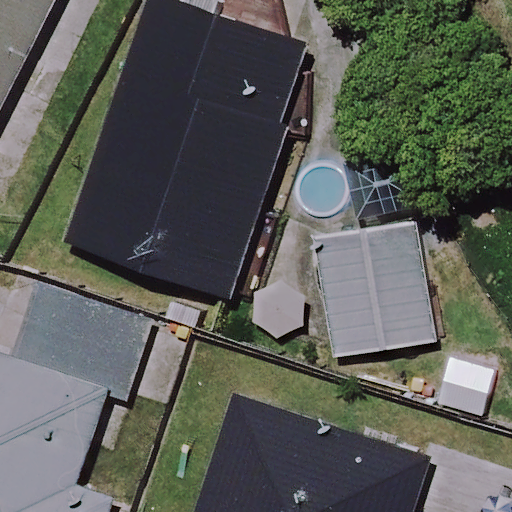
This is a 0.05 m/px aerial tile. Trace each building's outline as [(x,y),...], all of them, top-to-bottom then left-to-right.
[(0,0),(0,128),(63,0),(0,0)] [(317,39),(214,0),(166,0),(75,242),(231,300),(294,134),(283,129),(317,39)] [(429,251),(320,266),(332,361),(442,346),(429,251)] [(150,326),(43,290),(16,367),(0,361),(0,511),(123,511),(126,503),(93,492),(150,326)] [(414,511),(430,465),(244,406),(209,511),(414,511)]
